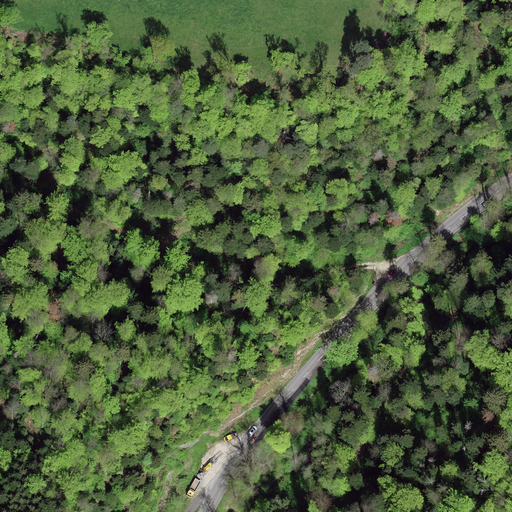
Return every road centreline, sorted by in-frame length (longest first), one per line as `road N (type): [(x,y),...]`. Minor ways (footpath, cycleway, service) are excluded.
road 1 (tertiary): [(222,480),(258,429),(441,229),(511,183)]
road 2 (track): [(332,511),(403,365),(511,265)]
road 3 (track): [(416,255),(264,287),(157,247)]
road 4 (track): [(157,247),(71,206),(0,198)]
